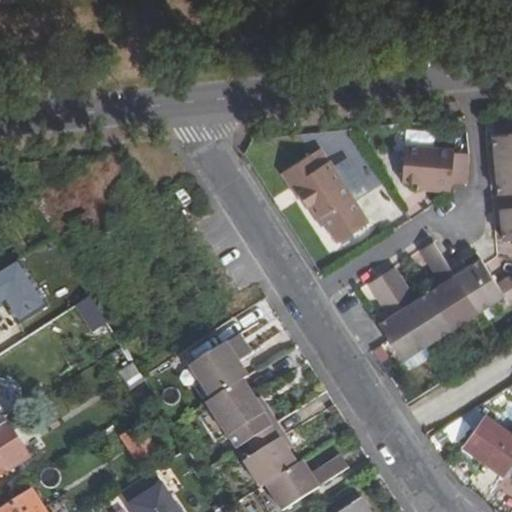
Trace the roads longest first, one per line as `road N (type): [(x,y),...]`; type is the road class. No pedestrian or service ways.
road 1 (residential): [(446,511),(204,133),(195,101)]
road 2 (secondary): [(195,101),(511,70)]
road 3 (secondary): [(0,121),(195,101)]
